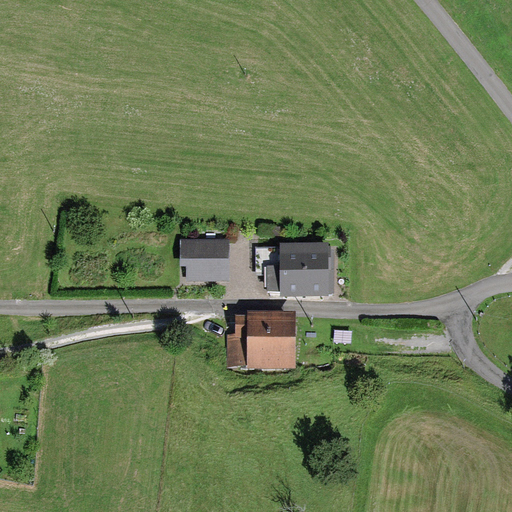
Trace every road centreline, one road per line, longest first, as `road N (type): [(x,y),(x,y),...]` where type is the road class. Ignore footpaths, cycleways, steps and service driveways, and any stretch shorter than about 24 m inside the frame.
road 1 (residential): [(466,303),(413,310),(0,311)]
road 2 (track): [(0,350),(180,320),(190,306)]
road 3 (residential): [(511,109),(424,0)]
